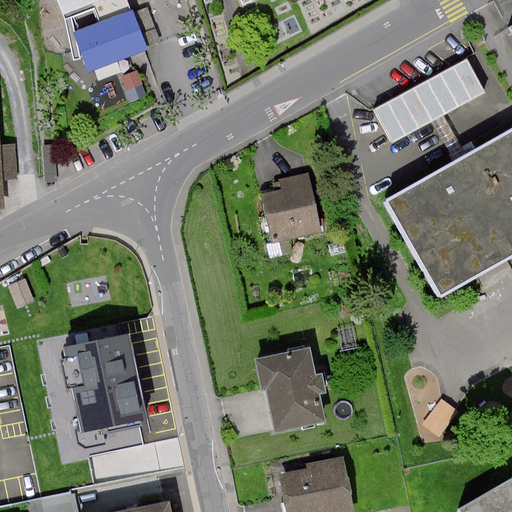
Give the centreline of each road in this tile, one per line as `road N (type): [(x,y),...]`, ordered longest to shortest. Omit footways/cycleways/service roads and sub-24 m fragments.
road 1 (unclassified): [(448,0),(140,171)]
road 2 (residential): [(140,171),(214,511)]
road 3 (unclassified): [(140,171),(0,247)]
road 4 (track): [(0,57),(22,126),(30,206)]
